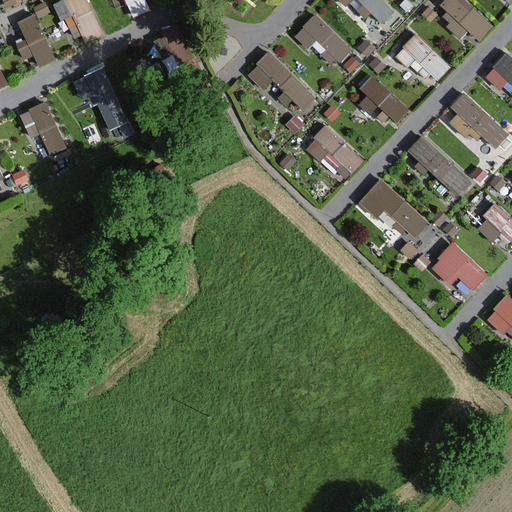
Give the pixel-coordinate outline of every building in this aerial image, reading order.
[(79,21),(86,38),(103,31),(89,0),(54,0),(66,26),(79,21)] [(127,0),(133,14),(150,6),(146,0),(127,0)] [(391,0),(351,0),(375,26),(397,6),(391,0)] [(439,0),(437,3),(477,39),(494,20),(471,0),(439,0)] [(334,66),(355,44),(316,8),(296,30),(334,66)] [(37,9),(9,24),(31,68),(59,54),(37,9)] [(434,81),(451,63),(416,30),(399,48),(434,81)] [(292,114),(315,97),(275,45),(252,63),(292,114)] [(500,86),(508,77),(511,81),(511,50),(508,46),(484,71),(500,86)] [(0,83),(10,77),(0,59),(0,83)] [(111,64),(74,73),(80,102),(98,98),(104,124),(124,120),(111,64)] [(359,93),(395,122),(410,104),(373,74),(359,93)] [(511,131),(465,88),(441,114),(493,161),(511,140),(511,131)] [(29,133),(43,129),(50,152),(66,148),(51,98),(21,107),(29,133)] [(328,120),(308,141),(345,177),(366,156),(328,120)] [(423,131),(403,153),(432,179),(438,172),(462,193),(475,178),(423,131)] [(381,173),(359,197),(409,242),(431,218),(381,173)] [(511,213),(493,195),(472,218),(492,238),(504,226),(511,233),(511,213)] [(454,237),(430,262),(465,295),(489,270),(454,237)] [(511,293),(508,290),(486,314),(511,336),(511,293)]
